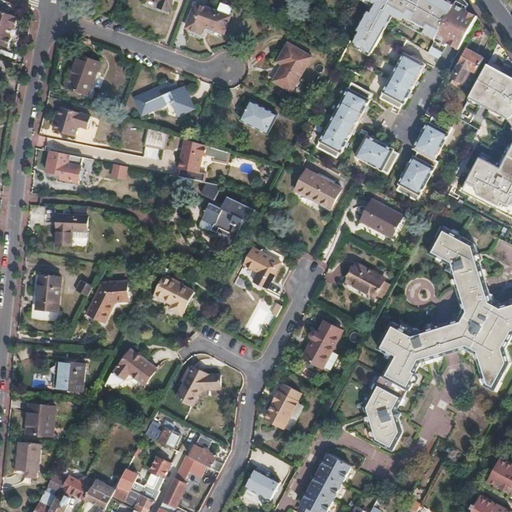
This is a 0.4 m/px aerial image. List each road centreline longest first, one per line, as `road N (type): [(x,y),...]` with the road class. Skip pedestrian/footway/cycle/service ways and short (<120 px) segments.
road 1 (residential): [(283,511),(320,446),(342,440),(387,462),(416,454),(459,374),(446,303),(502,287),(511,273)]
road 2 (residential): [(49,10),(23,141),(0,373)]
road 3 (residential): [(227,69),(216,74),(49,10)]
